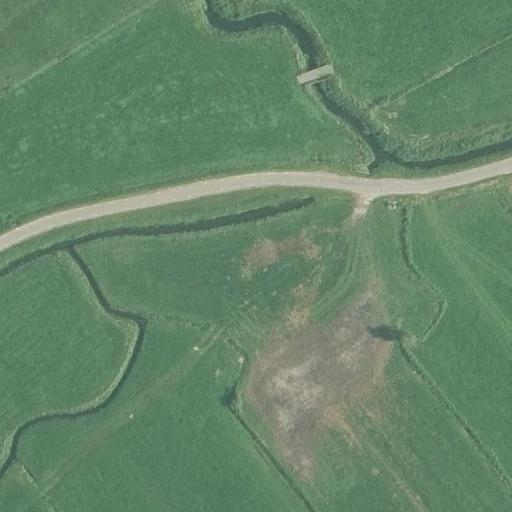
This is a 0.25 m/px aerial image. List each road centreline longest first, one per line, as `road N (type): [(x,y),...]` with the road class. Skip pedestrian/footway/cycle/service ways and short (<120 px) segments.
road 1 (unclassified): [(0,262),(102,211),(183,192),(423,187),(511,171)]
road 2 (track): [(13,511),(237,309),(357,224),(363,188)]
